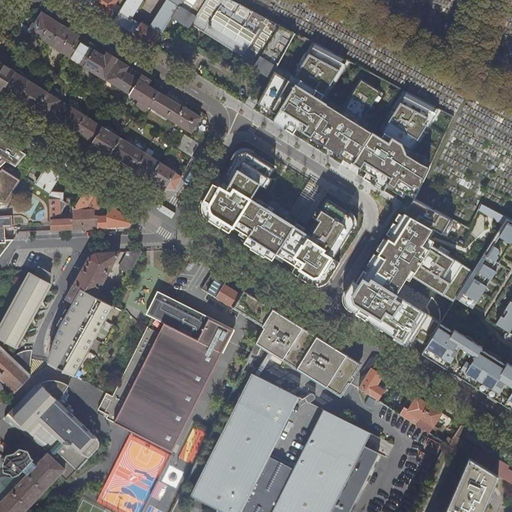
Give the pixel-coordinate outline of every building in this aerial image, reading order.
[(117,0),(97,0),(92,8),(107,17),(117,0)] [(143,0),(126,0),(113,21),(134,34),(141,24),(132,18),(143,0)] [(168,0),(154,24),(164,30),(170,20),(179,6),(169,0),(168,0)] [(295,33),(234,0),(182,0),(179,6),(170,20),(187,30),(189,26),(255,65),(253,68),(271,78),(276,68),(295,33)] [(27,29),(50,44),(62,24),(41,12),(39,15),(37,13),(27,29)] [(141,24),(134,34),(153,46),(161,35),(142,23),(141,24)] [(50,44),(67,54),(79,35),(62,24),(50,44)] [(67,54),(84,65),(93,50),(85,45),(88,41),(79,35),(67,54)] [(271,78),(254,109),(411,204),(414,199),(430,165),(412,155),(438,108),(407,92),(381,134),(364,124),(384,94),(362,81),(343,110),(325,100),(349,61),(314,43),(295,76),(276,68),(271,78)] [(84,65),(106,79),(115,64),(105,57),(93,50),(84,65)] [(117,59),(108,53),(105,57),(115,64),(118,59),(117,59)] [(138,78),(126,70),(128,66),(118,59),(115,64),(106,79),(129,93),(138,78)] [(0,88),(4,91),(15,72),(0,62),(0,88)] [(15,72),(4,91),(19,101),(30,81),(15,72)] [(129,93),(149,106),(159,91),(138,78),(129,93)] [(47,92),(30,81),(19,101),(36,111),(47,92)] [(149,106),(175,122),(184,107),(159,91),(149,106)] [(66,103),(47,92),(36,111),(54,123),(66,103)] [(67,126),(75,131),(84,115),(66,103),(54,123),(65,129),(67,126)] [(201,116),(185,106),(184,107),(175,122),(191,132),(201,116)] [(75,131),(87,138),(93,142),(102,126),(84,115),(75,131)] [(121,138),(102,126),(93,142),(91,146),(109,157),(121,138)] [(192,156),(200,145),(186,136),(178,148),(192,156)] [(117,158),(135,169),(145,153),(121,138),(109,157),(115,161),(117,158)] [(27,156),(0,139),(0,161),(14,171),(27,156)] [(200,211),(204,218),(317,286),(322,284),(328,282),(340,260),(334,256),(352,228),(353,220),(349,214),(327,199),(309,230),(257,199),(275,167),(249,150),(241,149),(236,152),(217,185),(212,183),(203,200),(200,211)] [(135,169),(150,178),(160,162),(145,153),(135,169)] [(176,172),(160,162),(150,178),(166,188),(176,172)] [(50,192),(57,181),(61,175),(60,174),(47,166),(36,184),(50,192)] [(0,185),(1,185),(1,190),(0,190),(0,201),(7,203),(20,181),(12,176),(7,177),(5,171),(3,171),(0,169),(0,185)] [(57,181),(70,189),(74,192),(81,197),(85,190),(61,175),(57,181)] [(70,189),(57,181),(50,192),(55,195),(53,199),(61,199),(67,203),(72,205),(75,207),(81,197),(74,192),(71,197),(67,195),(70,189)] [(99,209),(104,202),(85,190),(81,197),(75,207),(72,205),(73,218),(73,229),(131,226),(132,219),(109,205),(108,215),(100,215),(100,217),(95,218),(95,212),(98,211),(97,209),(99,209)] [(55,195),(50,192),(50,193),(52,230),(73,229),(73,218),(62,218),(61,203),(66,205),(67,203),(61,199),(53,199),(55,195)] [(428,345),(441,323),(396,296),(410,271),(456,299),(474,271),(427,244),(434,232),(445,237),(454,221),(414,199),(411,204),(406,214),(401,212),(347,296),(346,303),(353,313),(408,346),(414,336),(428,345)] [(0,257),(13,240),(5,240),(5,232),(0,232),(0,228),(5,228),(13,228),(13,216),(0,216),(0,257)] [(511,219),(507,217),(496,235),(511,244),(511,219)] [(119,268),(130,274),(142,251),(128,251),(119,268)] [(109,271),(120,252),(97,253),(90,257),(75,285),(95,296),(105,278),(108,279),(112,272),(109,271)] [(502,264),(484,253),(474,271),(456,299),(473,310),(502,264)] [(0,329),(0,337),(17,347),(18,345),(51,284),(46,281),(50,274),(39,268),(35,275),(31,272),(0,329)] [(218,294),(224,283),(216,278),(209,289),(218,294)] [(218,294),(209,289),(207,292),(233,308),(245,289),(242,287),(239,293),(224,283),(218,294)] [(74,375),(112,306),(112,305),(95,296),(75,285),(67,299),(76,304),(72,311),(64,328),(60,336),(65,339),(51,363),(74,375)] [(288,320),(289,317),(245,289),(233,308),(264,327),(284,339),(294,324),(288,320)] [(511,298),(496,324),(511,334),(511,298)] [(108,417),(172,450),(221,350),(223,351),(234,329),(210,317),(208,321),(183,309),(163,299),(114,395),(108,392),(100,409),(110,414),(108,417)] [(59,326),(64,328),(72,311),(68,309),(59,326)] [(454,331),(441,323),(428,345),(425,351),(438,359),(436,361),(463,379),(465,376),(490,391),(488,394),(511,408),(511,364),(508,362),(507,364),(482,349),(483,346),(456,330),(454,331)] [(346,356),(294,324),(284,339),(264,327),(256,343),(262,347),(264,344),(325,382),(327,379),(330,381),(346,356)] [(65,339),(60,336),(58,338),(51,363),(65,339)] [(15,392),(32,374),(31,374),(24,367),(14,357),(12,356),(0,344),(0,376),(13,389),(15,392)] [(31,355),(32,352),(33,353),(34,350),(32,349),(27,350),(23,351),(18,354),(14,357),(24,367),(28,359),(30,356),(31,355)] [(377,385),(383,375),(372,369),(360,387),(379,399),(385,390),(377,385)] [(349,511),(379,453),(365,446),(371,433),(252,373),(191,495),(224,511),(349,511)] [(46,381),(40,383),(60,402),(69,385),(68,384),(65,382),(60,381),(55,380),(46,381)] [(0,511),(24,511),(61,474),(68,480),(100,447),(101,446),(102,443),(102,442),(101,439),(100,437),(62,401),(70,385),(69,385),(60,402),(40,383),(36,386),(33,388),(5,418),(49,451),(40,461),(35,458),(30,461),(20,452),(10,458),(6,467),(14,475),(21,471),(26,476),(0,502),(0,511)] [(429,404),(417,397),(405,415),(417,423),(429,404)] [(430,431),(442,412),(429,404),(417,423),(430,431)] [(464,438),(469,429),(462,425),(450,444),(459,450),(465,441),(463,440),(464,438)] [(465,441),(459,450),(469,456),(493,471),(505,451),(503,450),(498,447),(492,458),(465,441)] [(511,481),(511,470),(507,468),(511,459),(511,455),(505,451),(493,471),(498,474),(511,482),(511,481)] [(469,456),(444,511),(481,511),(498,474),(493,471),(469,456)]
